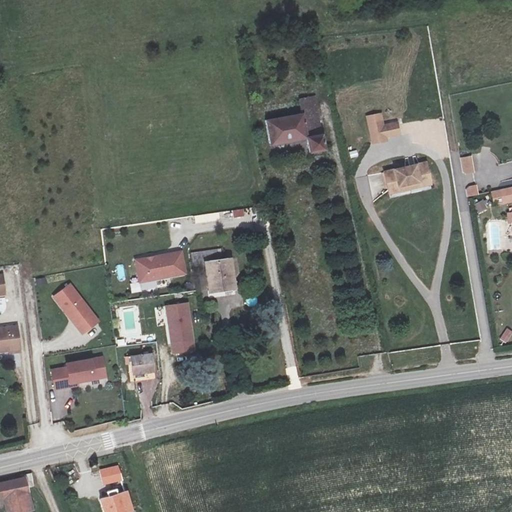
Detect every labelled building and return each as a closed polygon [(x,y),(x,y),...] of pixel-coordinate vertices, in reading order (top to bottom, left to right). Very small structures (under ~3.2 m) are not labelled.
[(299,108),(261,112),(265,137),(302,134),(303,148),(317,146),(311,101),(299,102),(299,108)] [(401,138),(398,122),(384,124),(382,113),(365,116),(371,144),(401,138)] [(273,156),(295,153),(294,145),(272,148),(273,156)] [(462,175),(474,174),(473,156),(460,157),(462,175)] [(421,157),(379,165),(382,185),(393,184),(392,179),(413,175),(413,179),(424,178),(421,157)] [(475,182),(473,175),(464,176),(466,184),(475,182)] [(511,178),(483,183),(485,197),(511,192),(511,178)] [(465,187),(467,197),(478,195),(477,185),(465,187)] [(483,200),(474,204),(478,213),(487,209),(483,200)] [(232,210),(232,219),(245,218),(244,209),(232,210)] [(121,237),(111,240),(115,249),(124,246),(121,237)] [(183,252),(134,258),(138,283),(187,276),(183,252)] [(199,262),(202,291),(228,289),(224,259),(218,260),(216,252),(207,253),(208,261),(199,262)] [(65,295),(49,307),(60,322),(63,319),(75,335),(70,338),(75,344),(91,333),(65,295)] [(195,353),(190,303),(165,305),(170,355),(195,353)] [(63,319),(60,322),(70,338),(75,335),(63,319)] [(507,344),(511,333),(511,331),(505,328),(499,340),(507,344)] [(6,331),(0,331),(0,355),(1,357),(9,357),(6,331)] [(142,356),(121,359),(124,376),(145,374),(142,356)] [(94,370),(59,375),(59,379),(44,381),(47,399),(62,397),(62,393),(69,392),(97,388),(94,370)] [(118,465),(98,470),(102,487),(123,482),(118,465)] [(27,480),(20,482),(23,495),(31,492),(27,480)] [(28,511),(23,495),(20,482),(0,487),(0,504),(2,511),(28,511)] [(128,493),(103,502),(107,511),(129,511),(134,510),(128,493)]
